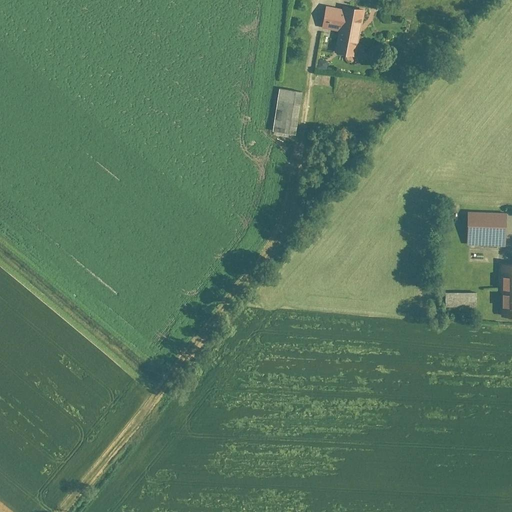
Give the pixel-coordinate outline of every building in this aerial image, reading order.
[(307,0),(292,0),(291,8),(306,11),(307,0)] [(339,56),(354,58),(360,9),(346,7),(345,9),(326,7),(324,26),(341,28),(339,56)] [(276,91),(273,131),(297,133),(300,93),(276,91)] [(501,211),(465,211),(465,250),(501,251),(501,211)] [(511,261),(499,262),(497,316),(511,316),(511,261)] [(468,293),(442,293),(442,298),(431,298),(431,311),(468,311),(468,293)]
